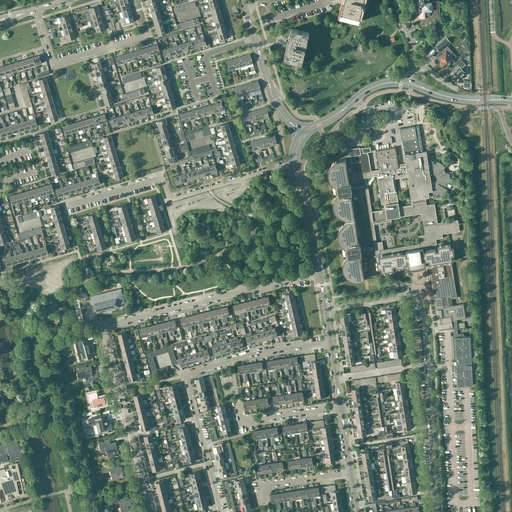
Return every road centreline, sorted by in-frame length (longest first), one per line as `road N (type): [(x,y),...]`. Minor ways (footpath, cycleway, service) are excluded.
road 1 (residential): [(149,511),(104,326),(317,275)]
road 2 (residential): [(434,511),(419,294),(324,306)]
road 3 (residential): [(218,511),(186,373),(330,342)]
road 4 (residential): [(70,206),(161,178),(168,201),(290,162)]
road 5 (residential): [(37,10),(53,65),(150,34)]
